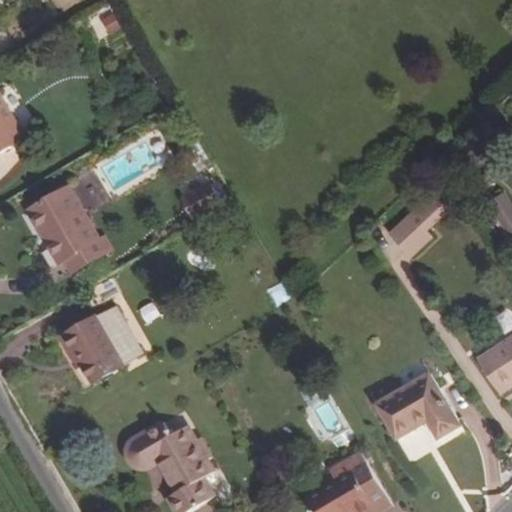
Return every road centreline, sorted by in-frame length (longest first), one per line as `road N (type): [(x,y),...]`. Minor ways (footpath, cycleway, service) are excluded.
road 1 (unknown): [(511,421),(381,247)]
road 2 (residential): [(0,404),(63,511)]
